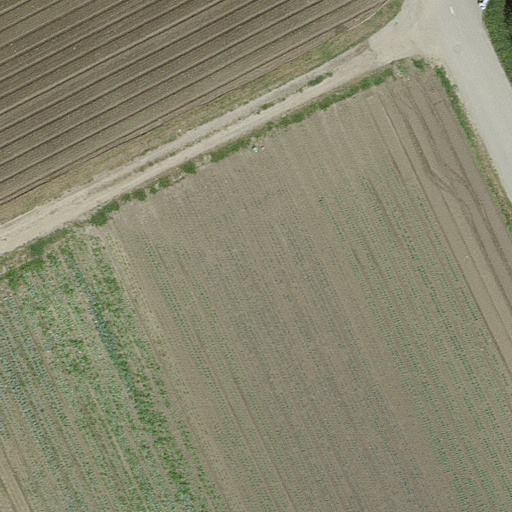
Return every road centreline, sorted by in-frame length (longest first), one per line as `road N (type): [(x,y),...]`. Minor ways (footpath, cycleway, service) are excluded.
road 1 (track): [(447,13),(0,243)]
road 2 (residential): [(443,0),(511,143)]
